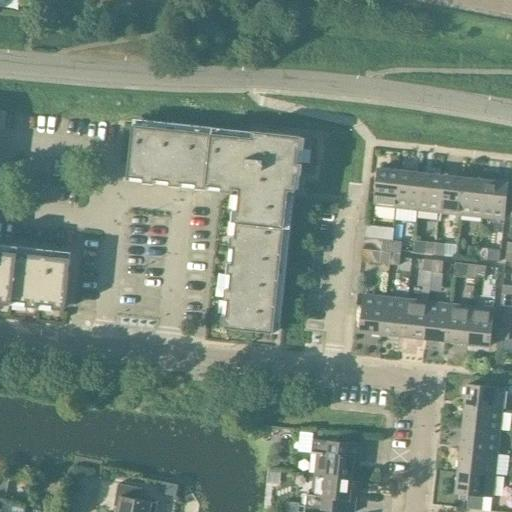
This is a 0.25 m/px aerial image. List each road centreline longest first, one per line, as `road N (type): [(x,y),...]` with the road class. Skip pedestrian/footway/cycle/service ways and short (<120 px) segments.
road 1 (unclassified): [(511,115),(359,86),(0,63)]
road 2 (residential): [(0,336),(330,372)]
road 3 (residential): [(330,372),(414,386),(421,402),(409,511)]
road 4 (residential): [(330,372),(347,201)]
